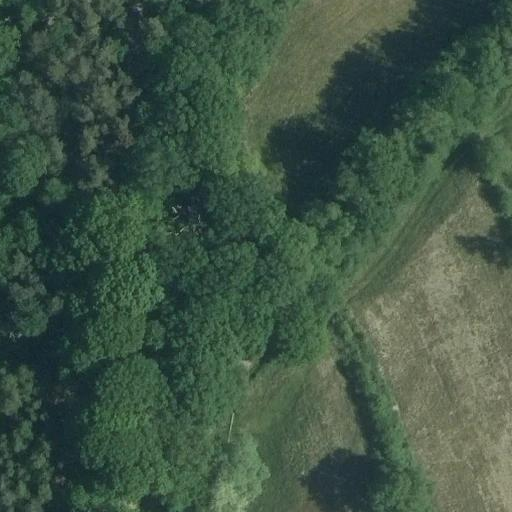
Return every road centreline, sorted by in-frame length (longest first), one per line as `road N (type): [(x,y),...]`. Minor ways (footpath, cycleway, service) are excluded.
road 1 (track): [(195,423),(430,122),(511,52)]
road 2 (track): [(141,0),(134,224),(152,427)]
